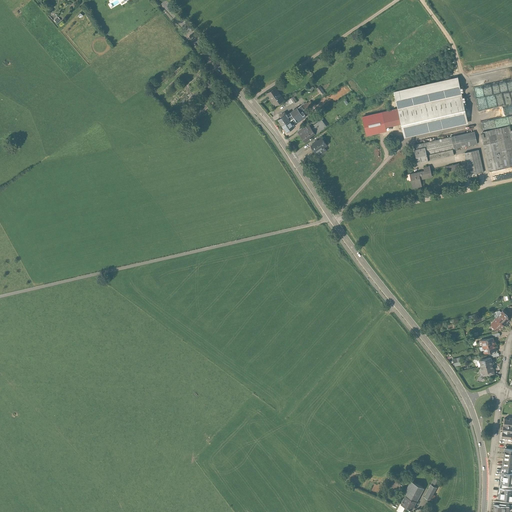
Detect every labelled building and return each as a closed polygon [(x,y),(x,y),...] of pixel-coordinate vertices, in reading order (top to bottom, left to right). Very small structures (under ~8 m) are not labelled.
[(401,123),(404,135),(467,120),(458,77),(394,91),(398,109),(362,116),(366,134),(387,130),(386,127),(401,123)] [(316,88),(321,94),(324,92),(320,85),(316,88)] [(276,88),(267,93),(270,97),(271,97),(272,99),(270,100),(274,106),(283,100),(276,88)] [(480,109),(509,105),(507,94),(480,98),(479,98),(478,98),(480,109)] [(293,96),(287,100),(290,104),(296,100),(293,96)] [(294,117),(306,108),(307,108),(304,103),(291,113),(292,115),(294,117)] [(309,112),(306,108),(294,117),(295,119),(297,121),(303,117),(303,116),(309,112)] [(283,125),(294,117),(292,115),(288,118),(286,114),(278,119),(283,125)] [(295,119),(294,117),(283,125),(287,131),(294,126),(291,122),(295,119)] [(307,128),(299,134),(300,135),(301,135),(306,141),(311,138),(312,138),(312,137),(326,127),(321,120),(314,124),(316,126),(312,129),(309,124),(306,127),(307,128)] [(297,131),(299,134),(307,128),(306,127),(306,125),(297,131)] [(510,125),(483,131),(484,136),(482,137),(487,158),(484,158),(486,168),(489,167),(489,170),(511,165),(511,129),(511,130),(510,125)] [(454,155),(453,149),(477,144),(474,131),(414,145),(415,149),(414,149),(418,163),(454,155)] [(314,144),(311,146),(318,156),(326,150),(324,147),(327,145),(327,144),(329,143),(326,139),(324,141),(322,138),(318,141),(317,139),(313,142),(314,144)] [(483,172),(478,149),(464,152),(470,175),(483,172)] [(425,171),(410,174),(413,187),(421,186),(420,179),(432,176),(430,169),(425,171)] [(508,316),(502,311),(497,317),(505,325),(510,320),(507,317),(508,316)] [(505,325),(497,317),(491,324),(496,329),(497,328),(500,330),(505,325)] [(493,338),(482,340),(482,342),(483,346),(496,343),(495,340),(493,341),(493,338)] [(484,349),(484,352),(490,351),(496,350),(495,347),(496,346),(496,343),(483,346),(484,349)] [(491,357),(479,360),(481,367),(492,364),(494,364),(493,360),(492,361),(491,357)] [(492,364),(481,367),(483,375),(489,374),(488,373),(494,371),(492,364)] [(511,425),(504,425),(503,437),(510,438),(511,429),(511,428),(511,425)] [(511,471),(502,470),(500,482),(502,483),(511,483),(511,471)] [(399,491),(402,485),(389,478),(386,483),(399,491)] [(439,481),(434,478),(424,496),(430,499),(439,481)] [(407,492),(406,495),(416,501),(423,488),(411,481),(405,491),(407,492)] [(511,488),(501,487),(500,487),(499,491),(498,497),(511,498),(511,488)] [(416,501),(406,495),(401,503),(406,506),(412,509),(416,501)] [(402,511),(406,506),(401,503),(397,510),(399,511),(402,511)] [(494,503),(493,510),(502,511),(508,511),(509,505),(500,504),(494,503)]
